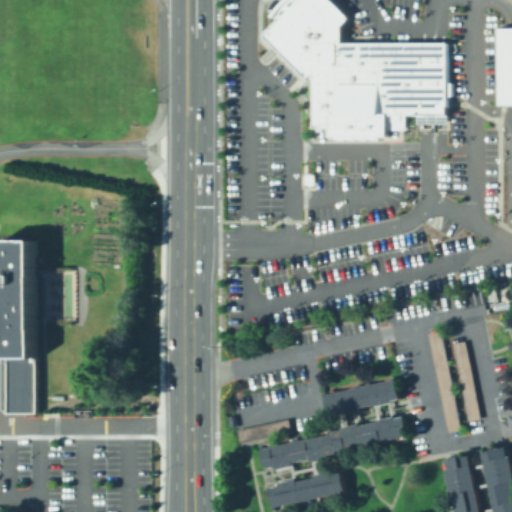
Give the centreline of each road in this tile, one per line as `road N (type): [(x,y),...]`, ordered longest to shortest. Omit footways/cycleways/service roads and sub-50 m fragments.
road 1 (primary): [(189,205),(188,470)]
road 2 (primary): [(190,84),(189,205)]
